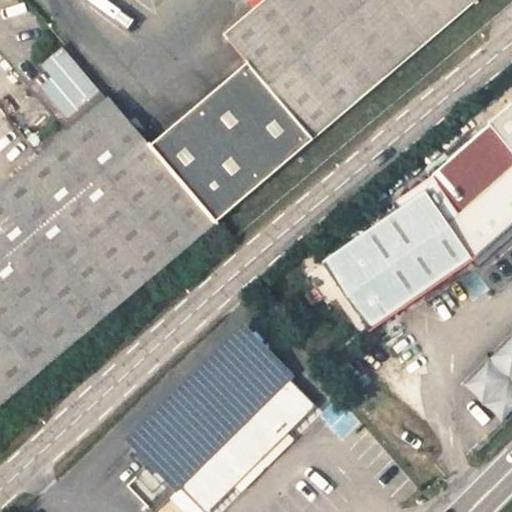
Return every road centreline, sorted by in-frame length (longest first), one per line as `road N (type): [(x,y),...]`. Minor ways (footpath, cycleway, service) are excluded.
road 1 (unclassified): [(511,31),(23,470)]
road 2 (unclassified): [(511,309),(447,369),(462,511)]
road 3 (unclassified): [(372,505),(313,441),(242,511)]
